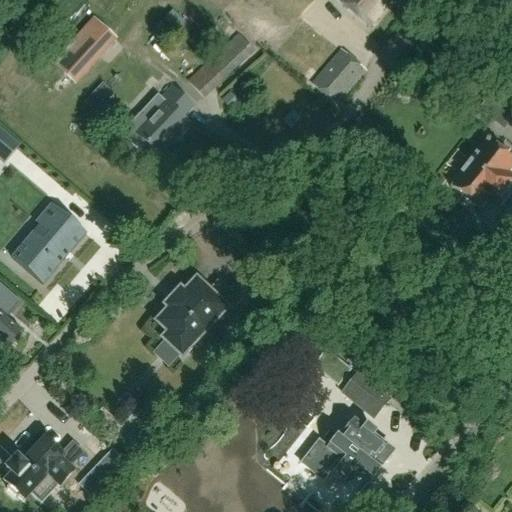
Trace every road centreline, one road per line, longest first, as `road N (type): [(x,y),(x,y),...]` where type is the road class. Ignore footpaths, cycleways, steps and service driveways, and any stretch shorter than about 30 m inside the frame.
road 1 (unclassified): [(0,410),(147,262),(304,159),(348,119),(427,0)]
road 2 (tertiary): [(409,511),(511,380)]
